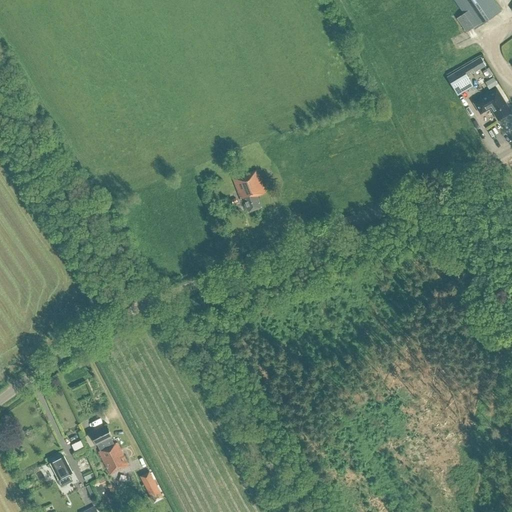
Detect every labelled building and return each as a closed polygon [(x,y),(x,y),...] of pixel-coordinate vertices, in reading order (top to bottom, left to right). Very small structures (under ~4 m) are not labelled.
[(454,0),(463,13),(456,18),(466,32),(473,27),(474,29),(501,11),(493,0),(454,0)] [(480,57),(461,68),(466,77),(486,66),(480,57)] [(488,67),(482,71),(486,78),(492,74),(488,67)] [(461,68),(446,77),(455,93),(470,84),(466,77),(461,68)] [(494,77),(485,82),(489,88),(497,83),(494,77)] [(496,87),(473,103),(480,115),(492,107),(496,112),(497,112),(501,118),(511,111),(507,105),(508,105),(496,87)] [(242,152),(231,156),(234,163),(245,159),(242,152)] [(257,169),(233,178),(247,213),(261,208),(256,196),(265,192),(257,169)] [(222,380),(216,373),(212,376),(217,384),(222,380)] [(54,394),(58,403),(66,400),(61,391),(54,394)] [(96,443),(100,451),(99,452),(110,474),(128,465),(117,442),(113,444),(110,437),(112,436),(106,425),(90,433),(95,444),(96,443)] [(64,456),(50,463),(58,479),(60,478),(63,483),(71,479),(68,474),(72,472),(64,456)] [(149,471),(139,476),(154,503),(163,498),(149,471)] [(93,473),(84,477),(86,482),(95,478),(93,473)] [(94,486),(99,496),(105,492),(101,483),(94,486)]
